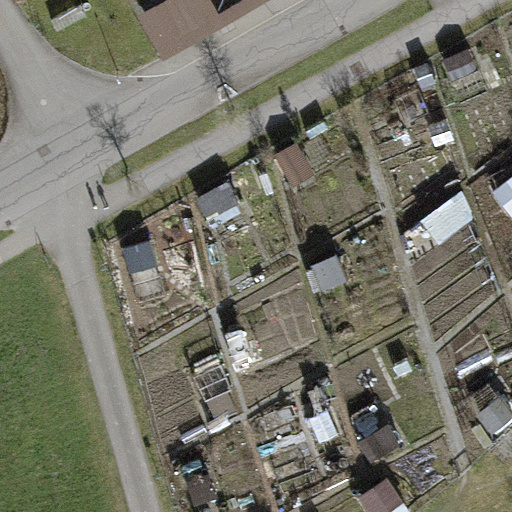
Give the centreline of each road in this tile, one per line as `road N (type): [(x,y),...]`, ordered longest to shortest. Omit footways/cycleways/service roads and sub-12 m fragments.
road 1 (residential): [(52,172),(148,511)]
road 2 (residential): [(52,172),(351,0)]
